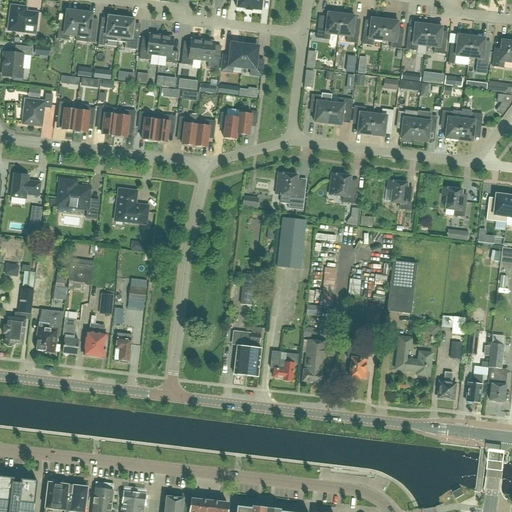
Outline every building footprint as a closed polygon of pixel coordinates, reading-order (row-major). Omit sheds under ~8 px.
[(252,11),(261,12),(262,0),(236,0),(236,9),(245,10),(252,11)] [(26,12),(27,8),(10,6),(7,31),(23,33),(25,24),(36,26),(38,13),(26,12)] [(67,12),(65,26),(59,25),(57,39),(69,41),(69,35),(76,36),(79,13),(67,12)] [(92,15),(79,13),(76,36),(76,42),(94,44),(96,30),(90,29),(92,15)] [(316,39),(329,41),(330,35),(338,36),(341,15),(327,13),(326,25),(318,24),(316,39)] [(105,41),(118,42),(121,18),(118,18),(118,16),(108,15),(106,29),(100,28),(98,46),(104,47),(105,41)] [(346,43),(357,44),(359,29),(353,28),(354,17),(341,15),(338,36),(347,37),(346,43)] [(121,18),(118,42),(125,43),(124,49),(137,51),(139,35),(132,34),(134,18),(124,17),(124,19),(121,18)] [(362,45),(373,46),(374,40),(382,41),(385,20),(371,19),(370,31),(364,30),(362,45)] [(389,48),(401,50),(402,35),(397,34),(398,22),(385,20),(382,41),(390,42),(389,48)] [(405,50),(416,52),(417,46),(426,47),(428,26),(415,24),(413,36),(407,35),(405,50)] [(433,54),(444,55),(446,40),(440,39),(442,28),(428,26),(426,47),(434,48),(433,54)] [(158,57),(161,36),(149,34),(147,49),(140,48),(139,60),(150,61),(151,56),(158,57)] [(173,37),(161,36),(158,57),(166,57),(165,63),(177,64),(178,52),(171,52),(173,37)] [(448,64),(454,65),(455,56),(468,58),(471,37),(458,36),(456,47),(450,47),(448,64)] [(483,51),(485,39),(471,37),(468,58),(477,59),(475,73),(486,75),(489,52),(483,51)] [(193,61),(200,61),(203,41),(190,39),(189,54),(182,53),(181,65),(192,66),(193,61)] [(203,41),(200,61),(207,62),(207,68),(218,69),(220,57),(213,57),(215,42),(203,41)] [(511,42),(501,41),(500,53),(494,52),(492,67),(503,68),(504,62),(511,63),(511,42)] [(242,68),(244,46),(237,45),(237,46),(231,45),(229,58),(223,57),(221,71),(233,73),(233,67),(235,67),(242,68)] [(22,77),(22,71),(21,70),(23,56),(31,56),(32,48),(15,46),(15,54),(4,53),(4,54),(5,54),(2,77),(11,78),(12,78),(13,79),(19,80),(22,77)] [(252,47),(244,46),(242,68),(248,69),(249,69),(250,69),(249,75),(261,76),(263,62),(256,62),(257,48),(251,48),(252,47)] [(416,52),(416,55),(424,56),(426,47),(417,46),(416,52)] [(308,52),(306,68),(314,69),(316,53),(308,52)] [(455,56),(454,65),(467,66),(468,58),(455,56)] [(354,74),(356,58),(348,57),(346,73),(354,74)] [(366,59),(359,58),(357,74),(364,75),(366,59)] [(101,71),(94,70),(93,79),(100,80),(101,71)] [(306,71),(304,87),(312,88),(313,72),(306,71)] [(126,74),(125,82),(133,83),(134,74),(126,74)] [(424,74),(423,82),(442,85),(443,76),(424,74)] [(357,76),(355,86),(363,87),(364,77),(357,76)] [(61,77),(60,84),(68,86),(69,78),(61,77)] [(446,77),(445,85),(461,87),(462,79),(446,77)] [(81,79),(80,87),(87,88),(88,80),(81,79)] [(174,89),(175,80),(164,79),(163,87),(174,89)] [(179,80),(178,89),(187,90),(188,81),(179,80)] [(398,82),(391,81),(390,90),(397,91),(398,82)] [(498,92),(499,84),(489,83),(488,91),(498,92)] [(200,84),(199,92),(215,94),(216,86),(200,84)] [(228,87),(219,86),(218,94),(227,95),(228,87)] [(257,90),(248,89),(248,91),(247,97),(256,98),(257,90)] [(28,90),(28,98),(39,99),(40,91),(28,90)] [(25,99),(21,125),(42,128),(44,108),(51,109),(53,95),(45,94),(44,102),(25,99)] [(311,95),(309,110),(315,111),(314,122),(327,124),(330,103),(322,102),(322,96),(311,95)] [(497,95),(497,102),(502,103),(510,104),(511,97),(497,95)] [(339,99),(338,105),(330,103),(327,124),(341,126),(342,114),(350,115),(352,100),(339,99)] [(63,118),(61,130),(74,131),(76,111),(69,110),(70,104),(59,103),(57,117),(63,118)] [(74,131),(86,133),(88,121),(93,122),(95,110),(89,109),(90,106),(84,106),(84,112),(76,111),(74,131)] [(364,114),(365,108),(354,106),(352,121),(358,122),(357,134),(370,136),(373,115),(364,114)] [(103,123),(101,135),(114,136),(116,116),(109,115),(110,109),(99,107),(97,122),(103,123)] [(382,110),(381,116),(373,115),(370,136),(384,137),(385,125),(391,126),(393,111),(382,110)] [(471,111),(462,110),(461,113),(462,113),(458,140),(472,142),(473,130),(480,131),(482,115),(471,114),(471,111)] [(114,136),(126,138),(128,126),(133,127),(135,112),(124,111),(124,117),(116,116),(114,136)] [(462,113),(461,113),(453,111),(452,113),(442,111),(440,126),(446,127),(445,139),(458,140),(462,113)] [(143,128),(141,140),(154,141),(156,121),(149,120),(150,114),(139,112),(137,127),(143,128)] [(256,125),(257,112),(251,112),(251,115),(238,114),(238,119),(236,134),(249,136),(250,124),(256,125)] [(409,113),(398,112),(396,127),(402,127),(400,139),(414,141),(416,120),(408,119),(409,113)] [(427,143),(428,140),(429,131),(435,132),(437,117),(431,116),(431,114),(417,112),(416,120),(414,141),(427,143)] [(223,138),(236,140),(236,134),(238,119),(226,117),(226,114),(220,113),(219,126),(224,126),(223,138)] [(154,141),(166,143),(168,131),(173,132),(175,117),(164,116),(164,122),(156,121),(154,141)] [(183,133),(182,145),(194,146),(197,126),(189,125),(190,119),(179,117),(177,132),(183,133)] [(206,148),(208,136),(213,137),(215,122),(205,121),(204,127),(197,126),(194,146),(206,148)] [(278,174),(277,182),(275,194),(280,195),(279,203),(288,204),(288,209),(302,211),(305,189),(301,189),(300,188),(301,181),(296,181),(297,176),(278,174)] [(350,182),(350,177),(331,174),(329,195),(342,197),(342,203),(355,204),(357,190),(353,189),(354,182),(350,182)] [(28,176),(14,175),(11,197),(25,199),(26,195),(38,196),(40,183),(27,182),(28,176)] [(76,182),(60,180),(57,206),(87,210),(86,219),(96,220),(97,215),(87,214),(90,189),(81,188),(81,189),(75,189),(76,182)] [(386,190),(384,202),(399,204),(398,210),(410,211),(411,196),(410,196),(411,189),(406,188),(407,184),(388,181),(387,190),(386,190)] [(461,195),(461,190),(443,188),(441,196),(446,197),(445,209),(454,211),(453,216),(464,218),(466,203),(464,203),(465,196),(461,195)] [(137,192),(118,190),(114,221),(146,225),(148,207),(139,206),(139,207),(135,206),(137,192)] [(488,206),(486,221),(506,223),(507,217),(506,217),(509,196),(495,195),(494,206),(488,206)] [(244,198),(242,208),(249,209),(250,198),(244,198)] [(42,210),(33,209),(32,224),(40,225),(42,210)] [(282,219),(277,267),(301,269),(306,222),(282,219)] [(451,230),(450,239),(467,241),(468,232),(451,230)] [(392,262),(386,312),(410,315),(416,265),(392,262)] [(5,264),(4,275),(10,276),(12,265),(5,264)] [(91,286),(94,266),(71,264),(69,282),(85,284),(85,285),(91,286)] [(320,295),(319,305),(331,307),(333,297),(336,269),(325,268),(321,295),(320,295)] [(57,272),(55,287),(56,287),(64,288),(66,274),(57,272)] [(252,306),(254,286),(253,286),(255,275),(245,274),(243,285),(243,284),(241,305),(252,306)] [(350,280),(348,295),(358,297),(360,281),(350,280)] [(55,287),(53,299),(65,301),(67,289),(64,288),(56,287),(55,287)] [(128,301),(145,303),(147,288),(130,287),(128,301)] [(3,335),(5,335),(4,345),(13,346),(13,345),(23,346),(26,320),(25,320),(26,315),(31,315),(34,291),(22,289),(19,314),(20,314),(19,319),(8,318),(7,326),(4,326),(3,335)] [(99,315),(111,316),(113,296),(101,295),(99,315)] [(306,315),(321,317),(323,307),(308,305),(306,315)] [(368,305),(368,313),(381,314),(382,306),(368,305)] [(39,323),(35,351),(54,353),(55,344),(56,344),(57,336),(56,336),(57,331),(60,332),(62,313),(41,311),(40,323),(39,323)] [(366,313),(364,330),(376,331),(378,314),(366,313)] [(452,334),(464,335),(466,318),(454,317),(452,334)] [(63,354),(76,356),(78,340),(74,340),(76,321),(64,320),(62,337),(65,337),(65,339),(64,339),(63,354)] [(429,329),(434,335),(440,330),(435,324),(429,329)] [(105,327),(98,326),(90,325),(89,333),(87,333),(84,356),(103,358),(104,351),(105,351),(106,343),(105,343),(106,336),(104,336),(105,327)] [(304,328),(303,337),(310,337),(311,329),(304,328)] [(467,354),(476,355),(478,332),(469,331),(467,354)] [(237,346),(234,375),(245,376),(249,348),(249,342),(250,334),(239,333),(238,347),(237,346)] [(250,334),(249,342),(259,343),(260,334),(250,333),(250,334)] [(119,361),(119,363),(128,364),(128,362),(129,362),(132,336),(117,334),(115,350),(120,350),(119,361)] [(398,338),(395,370),(416,373),(416,376),(429,377),(432,354),(418,352),(417,361),(405,359),(406,350),(410,350),(412,339),(398,338)] [(303,370),(301,382),(312,384),(317,341),(307,340),(304,370),(303,370)] [(312,384),(323,385),(324,373),(323,373),(327,343),(317,341),(312,384)] [(506,374),(500,373),(503,346),(491,345),(488,368),(489,368),(487,385),(491,386),(489,401),(503,403),(506,374)] [(351,359),(349,378),(364,380),(366,361),(363,360),(365,349),(348,347),(346,359),(351,359)] [(249,348),(245,376),(258,378),(261,349),(260,349),(249,348)] [(272,353),(270,369),(274,369),(273,378),(283,379),(283,381),(291,382),(293,365),(296,366),(297,356),(286,355),(285,362),(280,361),(280,354),(272,353)] [(443,383),(439,382),(437,399),(454,400),(455,384),(451,384),(453,374),(444,373),(443,383)] [(482,376),(473,375),(472,383),(468,383),(466,402),(479,404),(481,380),(482,377),(482,376)] [(0,476),(0,511),(33,511),(37,482),(37,481),(20,479),(20,482),(13,481),(14,478),(0,476)] [(47,483),(43,511),(84,511),(87,488),(73,486),(73,487),(68,486),(68,485),(48,483),(47,483)] [(110,511),(113,491),(95,489),(92,511),(110,511)] [(143,511),(146,495),(124,492),(121,511),(143,511)] [(164,511),(187,511),(189,503),(183,503),(183,499),(166,497),(164,511)] [(191,500),(189,511),(226,511),(227,504),(191,500)]
